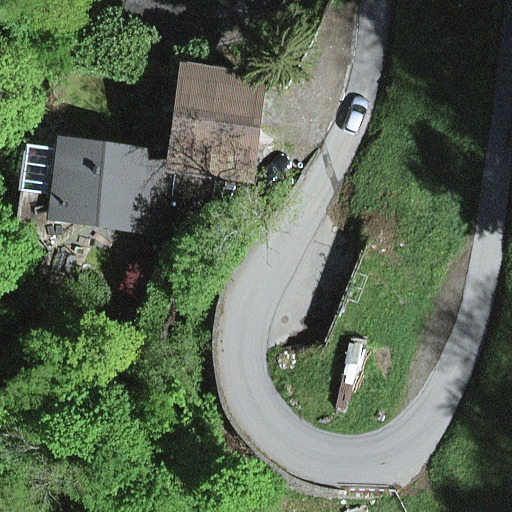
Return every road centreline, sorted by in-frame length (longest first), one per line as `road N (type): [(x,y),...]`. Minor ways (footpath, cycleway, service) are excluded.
road 1 (residential): [(487,267),(453,380),(412,446),(387,461),(355,468),(301,458),(267,431),(249,403),(239,330),(250,289),(356,119),(378,0)]
road 2 (unclassified): [(511,107),(487,267)]
